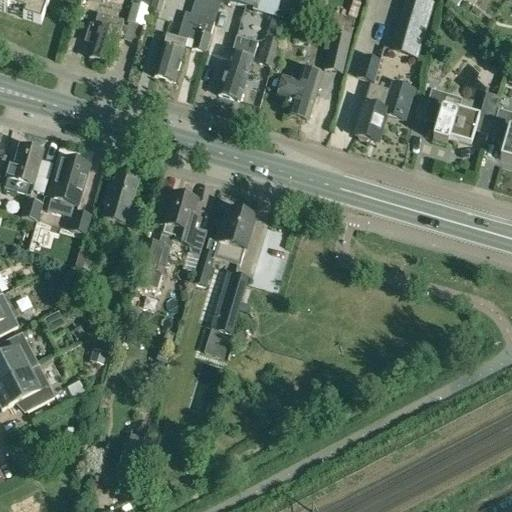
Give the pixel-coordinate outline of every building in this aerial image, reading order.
[(0,0),(0,12),(7,15),(8,10),(24,15),(22,20),(40,26),(48,0),(0,0)] [(133,0),(132,6),(133,6),(148,11),(150,0),(133,0)] [(150,0),(148,11),(159,15),(163,0),(150,0)] [(163,48),(153,79),(175,85),(184,54),(183,54),(187,43),(193,45),(191,51),(204,55),(213,24),(220,0),(195,0),(194,2),(190,17),(185,16),(178,40),(167,36),(163,48)] [(222,0),(222,2),(252,11),(252,13),(272,18),(273,19),(278,0),(222,0)] [(405,0),(390,53),(416,60),(432,7),(422,4),(423,0),(405,0)] [(133,6),(127,25),(142,29),(148,11),(133,6)] [(90,27),(84,44),(92,47),(88,60),(109,66),(119,36),(124,37),(126,29),(121,28),(122,23),(97,16),(93,28),(90,27)] [(342,75),(351,37),(327,32),(323,51),(328,52),(323,71),(342,75)] [(266,40),(259,65),(271,69),(278,44),(266,40)] [(227,67),(218,98),(239,104),(249,74),(248,73),(251,62),(231,56),(228,67),(227,67)] [(363,59),(356,80),(373,85),(379,64),(363,59)] [(282,78),(275,99),(290,103),(286,118),(307,124),(317,93),(316,93),(320,82),(321,76),(301,70),(299,76),(297,82),(282,78)] [(369,87),(353,138),(357,139),(358,143),(365,145),(367,142),(376,145),(385,117),(403,123),(413,92),(393,86),(390,93),(369,87)] [(432,95),(425,121),(437,125),(432,142),(446,146),(448,141),(470,148),(479,118),(456,111),(458,103),(432,95)] [(511,118),(499,115),(492,141),(504,144),(499,162),(511,165),(511,118)] [(6,181),(3,192),(16,195),(15,196),(29,200),(33,189),(42,156),(19,150),(13,169),(9,168),(5,181),(6,181)] [(62,162),(50,201),(78,209),(89,170),(62,162)] [(124,231),(128,215),(137,184),(115,178),(112,191),(108,189),(102,208),(107,209),(102,225),(124,231)] [(205,235),(197,233),(200,222),(192,220),(196,204),(171,197),(166,216),(164,215),(161,227),(163,228),(158,248),(169,251),(171,244),(188,249),(186,258),(197,262),(205,235)] [(25,201),(20,220),(37,224),(42,206),(25,201)] [(244,252),(254,220),(229,213),(223,232),(220,232),(217,245),(219,245),(217,252),(233,257),(235,250),(244,252)] [(72,215),(67,235),(84,239),(89,219),(72,215)] [(84,240),(75,269),(89,273),(92,261),(96,262),(100,250),(93,248),(94,242),(84,240)] [(162,277),(169,251),(158,248),(146,245),(138,270),(162,277)] [(200,261),(193,287),(204,290),(212,264),(200,261)] [(51,276),(47,291),(62,295),(66,280),(51,276)] [(233,277),(216,333),(230,337),(247,281),(233,277)] [(111,290),(106,309),(121,313),(126,294),(111,290)] [(2,297),(0,297),(0,338),(17,330),(1,298),(3,297),(2,297)] [(63,327),(57,316),(43,323),(49,334),(63,327)] [(216,333),(210,331),(206,344),(226,350),(230,337),(216,333)] [(0,387),(39,368),(38,367),(37,368),(21,336),(0,346),(0,387)] [(106,355),(93,351),(89,363),(103,367),(106,355)] [(39,368),(0,387),(0,411),(1,414),(21,404),(27,415),(54,401),(37,369),(39,369),(39,368)]
